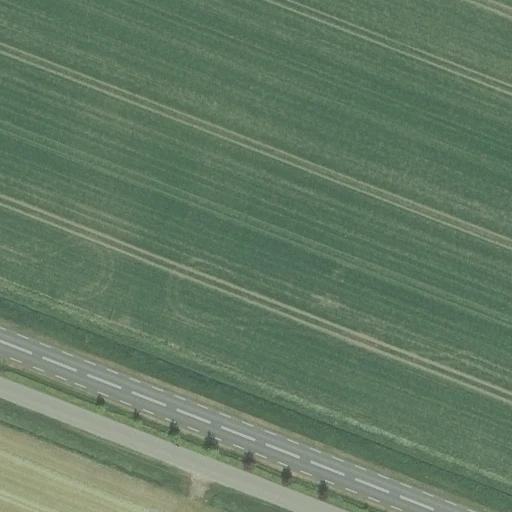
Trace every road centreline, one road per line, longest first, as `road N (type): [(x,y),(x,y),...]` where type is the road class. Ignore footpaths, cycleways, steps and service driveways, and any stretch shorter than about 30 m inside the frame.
road 1 (secondary): [(437,511),(0,342)]
road 2 (unclassified): [(325,511),(0,385)]
